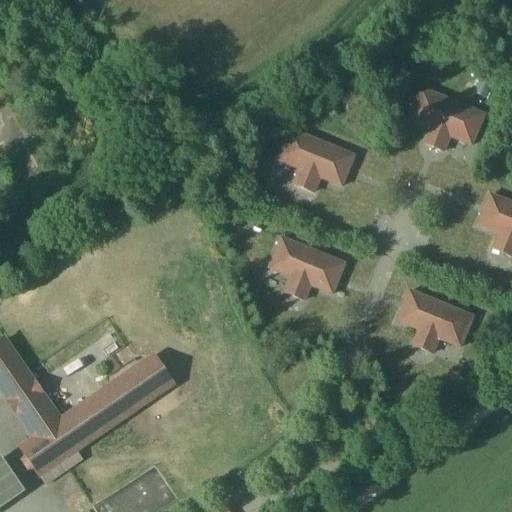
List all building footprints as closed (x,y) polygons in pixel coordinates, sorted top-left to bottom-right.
[(484,116),(421,90),(408,120),(430,129),(424,144),(443,152),(449,138),(471,147),(484,116)] [(290,131),(278,162),(300,171),(294,186),(313,194),(319,179),(341,188),(354,157),(290,131)] [(511,204),(490,196),(477,226),(499,235),(493,250),(511,257),(511,204)] [(281,239),(269,270),(290,279),(284,293),(304,302),(310,287),(332,296),(344,265),(281,239)] [(409,292),(397,323),(419,332),(413,346),(432,354),(438,340),(460,348),(472,318),(409,292)] [(173,386),(153,358),(61,421),(35,384),(5,340),(0,343),(0,393),(7,403),(33,440),(20,449),(45,486),(81,462),(75,453),(173,386)] [(0,458),(0,511),(29,493),(4,456),(0,458)]
